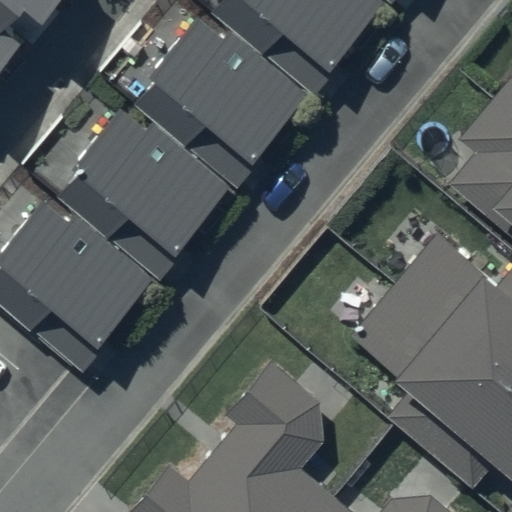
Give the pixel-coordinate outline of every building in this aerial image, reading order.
[(213,0),(312,84),(329,64),(324,60),(374,0),(213,0)] [(221,27),(195,7),(143,67),(148,72),(131,92),(233,178),(250,159),(245,155),(297,93),(302,85),(224,21),(221,27)] [(0,46),(16,27),(0,13),(0,46)] [(511,64),(455,133),(472,146),(448,174),(485,205),(493,196),(511,212),(511,256),(497,275),(436,224),(349,328),(411,380),(386,411),(469,480),(493,450),(511,465),(511,64)] [(146,119),(120,98),(69,159),(74,163),(57,183),(159,270),(176,251),(171,246),(223,185),(228,177),(150,113),(146,119)] [(69,210),(43,189),(0,240),(0,291),(82,361),(99,342),(94,337),(146,276),(151,268),(73,204),(69,210)] [(320,393),(268,350),(224,408),(233,415),(188,471),(169,456),(123,511),(460,511),(431,487),(393,491),(372,511),(364,511),(300,459),(322,432),(320,393)]
